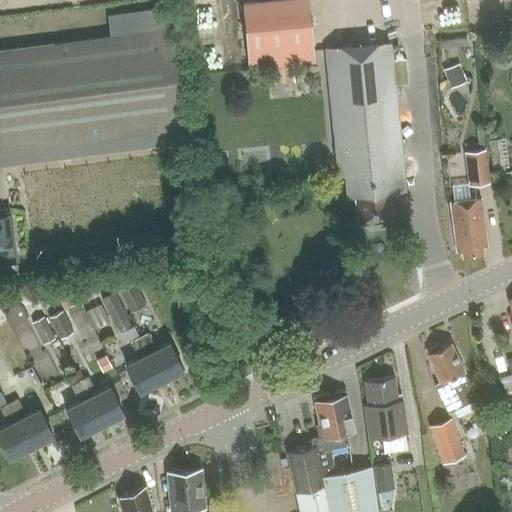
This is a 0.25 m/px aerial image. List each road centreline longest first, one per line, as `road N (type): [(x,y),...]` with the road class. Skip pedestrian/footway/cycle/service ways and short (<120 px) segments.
road 1 (tertiary): [(511,271),(223,412)]
road 2 (tertiary): [(23,511),(223,412)]
